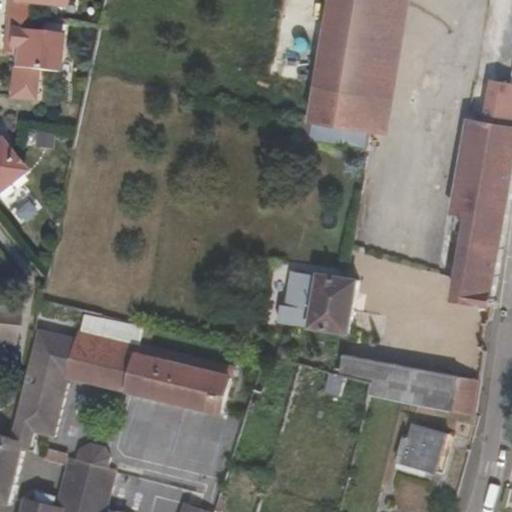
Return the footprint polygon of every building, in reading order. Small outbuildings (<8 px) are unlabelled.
[(35,5),(65,9),(66,0),(9,0),(9,2),(35,5)] [(373,129),(394,132),(415,0),(319,0),(300,116),(373,129)] [(8,16),(34,19),(35,5),(9,2),(8,16)] [(6,30),(32,33),(34,19),(8,16),(6,30)] [(15,69),(40,72),(58,74),(62,36),(32,33),(6,30),(4,45),(17,46),(16,54),(15,69)] [(4,45),(3,53),(16,54),(17,46),(4,45)] [(11,99),(36,102),(40,72),(15,69),(11,99)] [(511,202),(511,84),(494,81),(487,122),(471,221),(458,219),(455,234),(468,236),(458,299),(495,305),(511,202)] [(373,129),(300,116),(296,139),(369,151),(373,129)] [(487,122),(470,119),(453,218),(458,219),(471,221),(487,122)] [(0,194),(25,175),(0,143),(0,194)] [(313,326),(352,333),(361,280),(322,273),(313,326)] [(22,314),(0,311),(0,347),(15,349),(22,314)] [(15,427),(12,442),(0,440),(0,501),(13,504),(25,451),(30,430),(37,432),(57,437),(72,376),(225,413),(235,368),(141,347),(145,326),(87,312),(79,341),(42,333),(20,428),(15,427)] [(371,394),(402,401),(477,417),(482,379),(346,354),(341,376),(346,377),(373,386),(371,394)] [(346,377),(341,396),(369,403),(371,394),(373,386),(346,377)] [(434,475),(446,436),(413,426),(402,465),(424,472),(434,475)] [(37,432),(30,430),(25,451),(32,453),(37,432)] [(105,463),(108,451),(106,442),(95,439),(86,447),(83,457),(77,455),(65,505),(92,511),(102,511),(114,465),(105,463)] [(55,444),(54,451),(71,455),(73,448),(55,444)] [(120,460),(118,467),(138,472),(140,465),(120,460)] [(422,479),(424,472),(402,465),(400,472),(422,479)] [(126,511),(127,511),(114,508),(113,511),(63,511),(65,505),(54,502),(55,494),(42,490),(40,499),(29,496),(27,507),(25,511),(126,511)] [(214,511),(216,509),(187,501),(183,511),(214,511)]
